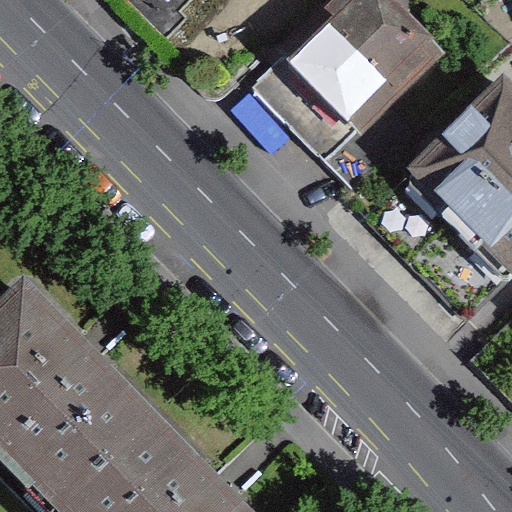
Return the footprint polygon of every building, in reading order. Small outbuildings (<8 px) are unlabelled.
[(447,54),(394,0),(332,0),(323,9),(331,17),(255,90),(331,167),(447,54)] [(511,89),(502,79),(409,171),(511,274),(511,89)] [(16,280),(0,296),(0,469),(41,511),(55,511),(151,419),(16,280)] [(242,511),(151,419),(55,511),(242,511)] [(0,511),(41,511),(0,469),(0,511)]
